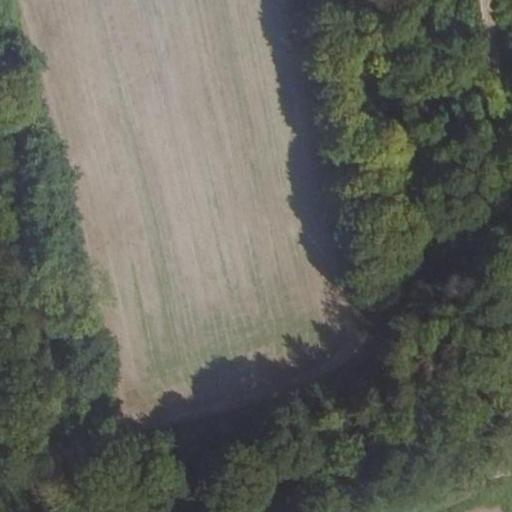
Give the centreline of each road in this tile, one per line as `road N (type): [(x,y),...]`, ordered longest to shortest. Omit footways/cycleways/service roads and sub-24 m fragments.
road 1 (track): [(476,0),(511,297)]
road 2 (track): [(369,343),(457,227),(505,204)]
